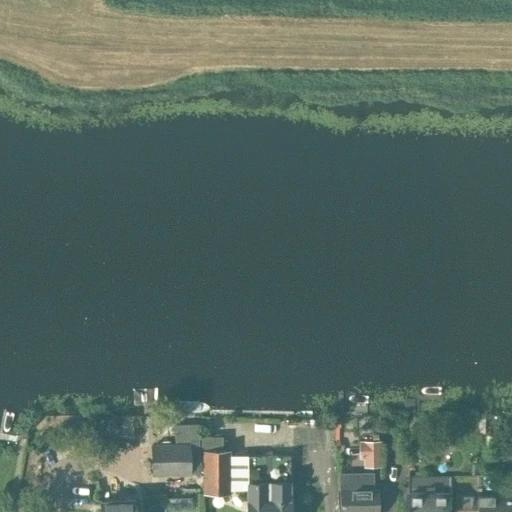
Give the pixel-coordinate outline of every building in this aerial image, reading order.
[(381,467),(380,442),(363,443),(364,467),(381,467)] [(153,446),(154,474),(200,472),(199,445),(153,446)] [(203,448),(203,493),(231,493),(231,490),(246,488),(290,488),(290,453),(230,453),(225,448),(203,448)] [(339,491),(339,511),(377,511),(377,490),(373,490),(373,473),(339,474),(340,491),(339,491)] [(439,476),(409,477),(409,511),(452,511),(452,502),(452,493),(458,493),(477,493),(477,477),(451,477),(439,476)] [(477,477),(477,493),(480,492),(480,511),(511,511),(511,495),(483,495),(483,477),(477,477)] [(290,511),(290,488),(246,488),(246,511),(290,511)] [(480,511),(480,492),(477,493),(458,493),(458,502),(452,502),(452,511),(454,511),(458,511),(480,511)] [(100,501),(100,511),(136,511),(136,499),(100,501)]
